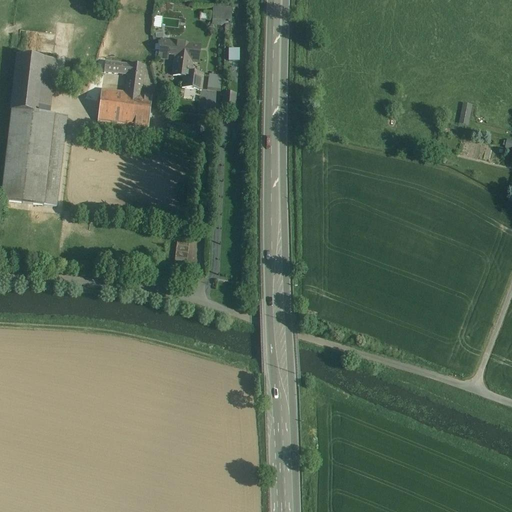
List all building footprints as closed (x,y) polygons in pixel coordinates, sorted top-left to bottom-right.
[(214,6),(214,7),(212,26),(225,26),(225,25),(229,25),(229,21),(231,21),(232,21),(232,13),(232,8),(233,8),(231,8),(214,6)] [(155,27),(162,28),(163,17),(156,17),(155,27)] [(177,44),(161,42),(160,50),(176,52),(177,44)] [(192,45),(177,44),(176,52),(173,76),(183,77),(188,78),(189,73),(190,61),(192,45)] [(200,46),(192,45),(190,61),(198,62),(200,46)] [(55,61),(17,57),(11,111),(48,116),(55,61)] [(144,66),(129,65),(105,63),(104,73),(127,76),(125,94),(134,95),(141,95),(144,66)] [(228,94),(236,95),(238,68),(230,67),(228,94)] [(196,74),(189,73),(188,78),(183,77),(182,88),(201,91),(203,75),(196,74)] [(222,77),(210,76),(208,92),(220,93),(222,77)] [(125,94),(102,91),(98,123),(131,127),(134,95),(125,94)] [(236,95),(223,94),(222,112),(234,112),(236,95)] [(141,95),(134,95),(131,127),(148,129),(152,97),(141,95)] [(472,106),(464,105),(460,124),(468,126),(468,122),(472,106)] [(48,116),(11,111),(1,202),(43,206),(54,117),(54,116),(48,116)] [(67,118),(54,117),(43,206),(56,208),(67,118)] [(190,236),(178,235),(174,264),(186,266),(190,236)]
